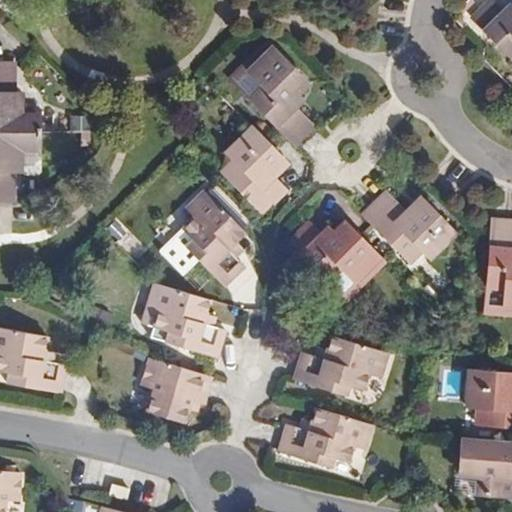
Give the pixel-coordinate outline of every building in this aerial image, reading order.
[(486,0),(471,15),(511,57),(511,12),(508,16),(502,10),(491,0),(486,0)] [(511,7),(509,4),(502,10),(508,16),(511,12),(511,7)] [(251,69),(275,45),(270,39),(232,76),(250,95),(262,83),(251,69)] [(250,95),(276,123),(297,144),(317,124),(299,105),(305,99),(298,92),(309,81),(275,45),(251,69),(262,83),(250,95)] [(25,108),(16,107),(16,89),(16,58),(0,57),(0,197),(14,198),(15,168),(15,148),(40,149),(44,149),(44,108),(25,108)] [(26,90),(16,89),(16,107),(25,108),(26,90)] [(264,134),(250,121),(235,136),(242,143),(232,154),(221,165),(263,208),(286,184),(274,171),(277,167),(270,161),(280,151),(264,134)] [(242,143),(235,136),(224,147),(232,154),(242,143)] [(44,155),(40,149),(15,148),(15,168),(22,167),(24,170),(38,170),(43,166),(44,155)] [(286,158),(280,151),(270,161),(277,167),(286,158)] [(228,250),(235,243),(246,231),(206,189),(186,208),(193,216),(182,227),(184,230),(192,238),(184,247),(221,285),(242,265),(234,257),(228,250)] [(385,189),(364,211),(377,226),(410,260),(419,250),(429,238),(439,248),(456,231),(426,200),(417,210),(412,204),(406,210),(385,189)] [(421,195),(412,204),(417,210),(426,200),(421,195)] [(290,237),(331,278),(342,266),(358,280),(382,253),(366,237),(346,216),(335,226),(329,221),(322,228),(310,217),(290,237)] [(511,218),(492,217),(488,282),(505,283),(504,302),(511,302),(511,218)] [(192,238),(184,230),(176,238),(184,247),(192,238)] [(429,238),(419,250),(428,259),(439,248),(429,238)] [(241,250),(235,243),(228,250),(234,257),(241,250)] [(350,297),(387,259),(382,253),(358,280),(342,266),(331,278),(350,297)] [(210,298),(154,281),(146,305),(155,309),(150,327),(155,329),(165,332),(162,341),(214,358),(223,329),(212,326),(203,323),(206,313),(210,298)] [(505,283),(488,282),(485,308),(511,310),(511,302),(504,302),(505,283)] [(214,316),(206,313),(203,323),(212,326),(214,316)] [(62,362),(54,361),(44,359),(45,350),(46,333),(0,327),(0,372),(7,373),(7,383),(59,391),(62,362)] [(165,332),(155,329),(152,338),(162,341),(165,332)] [(351,385),(360,389),(366,391),(372,372),(382,376),(390,350),(334,332),(330,346),(328,356),(317,352),(304,348),(296,376),(348,394),(351,385)] [(328,356),(330,346),(320,343),(317,352),(328,356)] [(44,359),(54,361),(55,352),(45,350),(44,359)] [(204,404),(212,373),(153,354),(143,386),(152,389),(146,410),(183,421),(187,409),(190,399),(199,402),(204,404)] [(511,425),(511,371),(472,367),(470,392),(481,392),(480,409),(479,423),(511,425)] [(357,397),(360,389),(351,385),(348,394),(357,397)] [(469,408),(480,409),(481,392),(470,392),(469,408)] [(196,413),(199,402),(190,399),(187,409),(196,413)] [(373,422),(317,405),(312,420),(309,429),(301,426),(288,423),(280,449),(333,466),(336,456),(347,460),(350,461),(355,445),(365,447),(373,422)] [(309,429),(312,420),(304,418),(301,426),(309,429)] [(511,440),(462,437),(459,471),(480,473),(479,490),(511,493),(511,440)] [(344,469),(347,460),(336,456),(333,466),(344,469)] [(0,511),(6,511),(7,501),(19,502),(21,472),(0,469),(0,511)] [(480,473),(459,471),(458,488),(479,490),(480,473)] [(112,481),(109,498),(119,501),(122,484),(112,481)]
